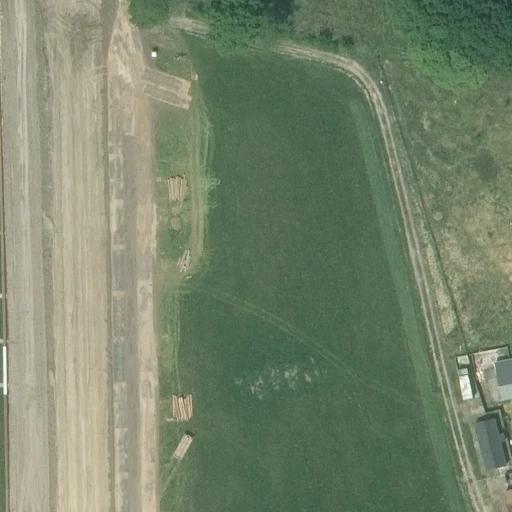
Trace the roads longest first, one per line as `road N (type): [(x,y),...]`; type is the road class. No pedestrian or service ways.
road 1 (track): [(490,511),(386,78),(359,61),(70,0)]
road 2 (track): [(125,0),(129,511)]
